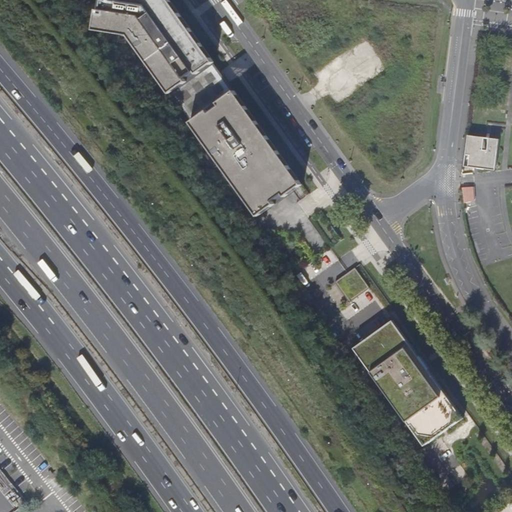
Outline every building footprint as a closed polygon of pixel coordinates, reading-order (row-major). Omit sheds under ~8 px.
[(99,0),(95,28),(130,34),(172,92),(215,61),(171,0),(99,0)] [(215,61),(172,92),(194,121),(237,91),(226,76),(215,61)] [(303,183),(237,91),(194,121),(260,214),(303,183)] [(469,135),(465,166),(471,167),(496,170),(499,139),(469,135)] [(476,200),(475,186),(464,187),(466,201),(476,200)] [(370,288),(356,268),(336,283),(350,303),(370,288)] [(412,345),(394,320),(355,348),(425,446),(464,418),(438,381),(412,345)] [(414,343),(412,345),(438,381),(440,380),(414,343)]
